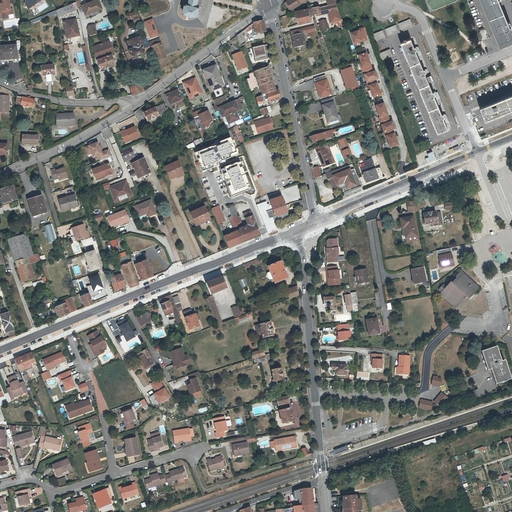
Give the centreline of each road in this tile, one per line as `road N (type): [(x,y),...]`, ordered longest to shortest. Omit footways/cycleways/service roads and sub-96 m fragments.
road 1 (residential): [(511,270),(493,282),(499,313),(490,325),(458,325),(426,354),(423,393),(313,390)]
road 2 (primary): [(295,231),(65,322)]
road 3 (residential): [(313,223),(267,6)]
road 4 (primary): [(476,152),(313,223)]
road 5 (residential): [(267,6),(132,107)]
road 6 (residential): [(313,390),(295,231)]
road 7 (residential): [(132,107),(0,174)]
road 8 (residential): [(0,81),(57,100),(132,107)]
road 9 (residential): [(113,475),(63,493),(32,478),(0,485)]
